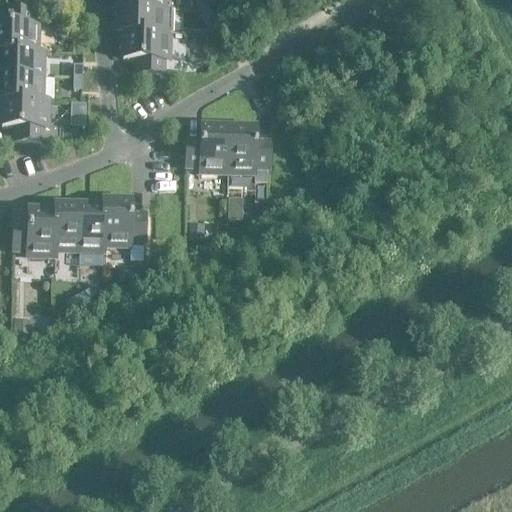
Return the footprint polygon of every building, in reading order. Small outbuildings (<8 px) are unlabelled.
[(163,10),(163,0),(117,0),(117,9),(111,9),(111,10),(172,11),(163,10)] [(194,0),(192,1),(198,12),(206,8),(201,0),(194,0)] [(212,19),(206,8),(198,12),(204,23),(212,19)] [(172,13),(172,11),(111,10),(111,11),(114,11),(113,22),(117,22),(117,34),(172,35),(172,34),(169,34),(170,13),(172,13)] [(0,53),(42,55),(42,54),(36,54),(37,27),(31,27),(32,14),(5,13),(4,27),(0,26),(0,53)] [(172,36),(172,35),(117,34),(117,35),(118,35),(118,49),(122,49),(122,62),(135,62),(135,75),(162,76),(162,63),(168,63),(168,36),(172,36)] [(0,77),(42,79),(42,55),(0,53),(0,77)] [(82,67),(73,67),(72,80),(82,80),(82,67)] [(0,101),(47,103),(47,102),(41,102),(42,79),(0,77),(0,101)] [(82,80),(72,80),(72,92),(81,92),(82,80)] [(0,101),(0,116),(1,117),(1,129),(14,130),(14,143),(41,144),(41,130),(46,130),(47,103),(0,101)] [(227,124),(227,126),(212,126),(212,130),(200,130),(200,143),(186,143),(185,170),(199,170),(199,176),(226,176),(227,124)] [(228,126),(228,124),(227,124),(226,176),(254,177),(254,171),(267,172),(268,145),(254,145),(255,131),(242,131),(242,127),(228,126)] [(79,202),(78,254),(102,255),(103,197),(102,197),(102,206),(91,205),(91,209),(79,209),(80,202),(79,202)] [(103,197),(102,255),(103,249),(129,249),(129,244),(143,244),(144,217),(130,217),(130,204),(118,204),(118,199),(104,199),(104,197),(103,197)] [(55,208),(54,260),(54,254),(78,254),(79,202),(78,202),(78,205),(67,205),(67,208),(55,208)] [(26,254),(26,259),(54,260),(55,208),(54,208),(54,210),(40,209),(40,214),(27,213),(27,227),(13,226),(13,253),(26,254)] [(203,230),(191,230),(190,230),(190,241),(203,242),(203,230)] [(88,292),(77,298),(81,306),(92,300),(88,292)] [(66,304),(70,312),(81,306),(77,298),(66,304)] [(13,337),(15,337),(28,337),(29,327),(13,326),(13,337)]
